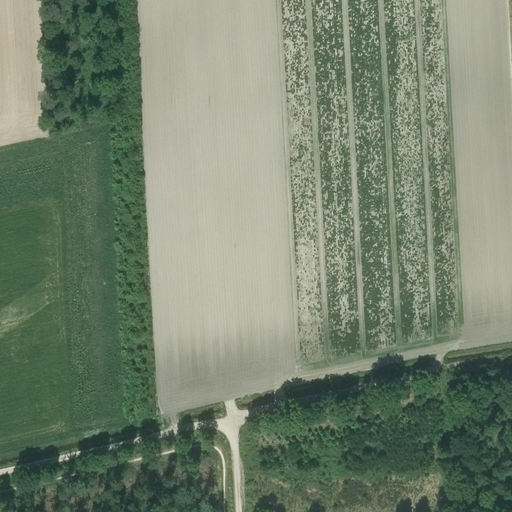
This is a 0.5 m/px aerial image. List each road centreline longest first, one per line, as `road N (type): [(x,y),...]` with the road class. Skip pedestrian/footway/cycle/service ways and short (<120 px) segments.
road 1 (track): [(229,419),(511,358)]
road 2 (track): [(229,419),(0,474)]
road 3 (track): [(443,367),(455,511)]
